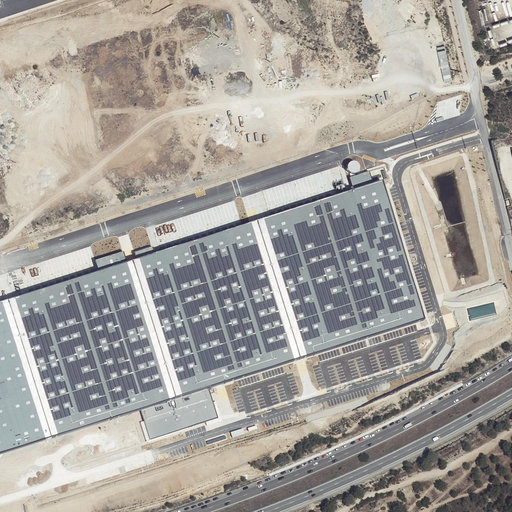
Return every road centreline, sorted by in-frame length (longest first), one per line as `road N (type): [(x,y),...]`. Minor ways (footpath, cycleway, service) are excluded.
road 1 (motorway): [(511,366),(336,460),(200,511)]
road 2 (motorway): [(260,511),(511,391)]
road 3 (unclassified): [(507,234),(455,0)]
road 4 (track): [(340,511),(453,466),(511,430)]
